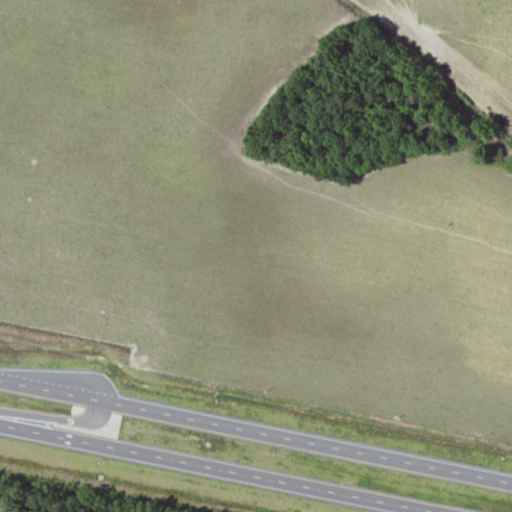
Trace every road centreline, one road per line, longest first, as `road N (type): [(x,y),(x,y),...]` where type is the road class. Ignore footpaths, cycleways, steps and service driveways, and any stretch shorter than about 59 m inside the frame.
road 1 (trunk): [(511,482),(0,379)]
road 2 (trunk): [(0,424),(433,511)]
